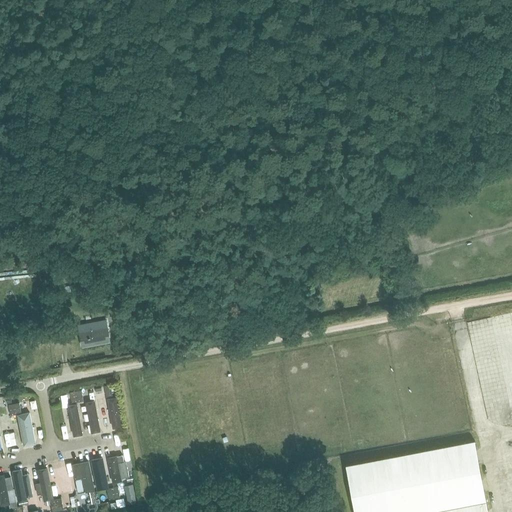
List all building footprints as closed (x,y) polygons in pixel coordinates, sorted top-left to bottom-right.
[(80,332),(81,337),(83,347),(110,342),(107,327),(80,332)] [(113,399),(101,401),(106,432),(118,430),(113,399)] [(98,434),(91,402),(81,404),(87,436),(98,434)] [(79,437),(73,405),(62,407),(68,439),(79,437)] [(32,411),(18,414),(25,447),(39,445),(32,411)] [(1,421),(2,432),(15,429),(13,419),(1,421)] [(488,511),(475,440),(346,464),(354,511),(488,511)] [(122,456),(107,459),(113,484),(122,482),(121,479),(129,477),(126,461),(123,462),(122,456)] [(102,458),(91,460),(97,489),(108,487),(102,458)] [(92,491),(85,463),(72,466),(78,494),(89,492),(92,491)] [(70,494),(65,468),(52,471),(57,496),(70,494)] [(46,469),(37,471),(43,501),(52,499),(46,469)] [(31,496),(28,481),(20,483),(18,472),(8,474),(9,478),(12,490),(15,504),(24,502),(23,497),(31,496)] [(1,480),(1,477),(0,476),(0,510),(6,509),(3,492),(12,490),(9,478),(1,480)] [(92,491),(89,492),(91,502),(97,501),(95,491),(92,491)]
